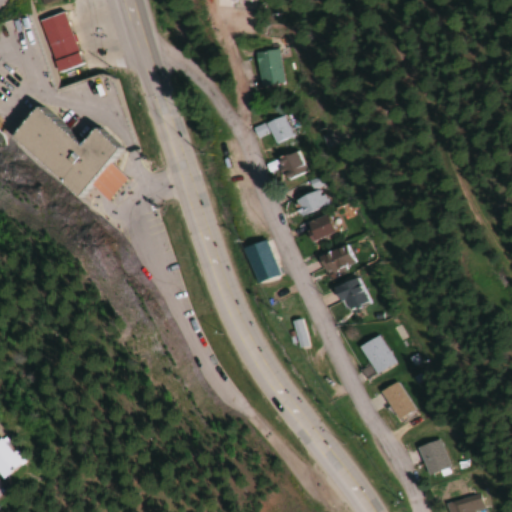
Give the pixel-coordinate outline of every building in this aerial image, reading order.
[(36,19),(51,73),(78,65),(63,12),(36,19)] [(283,81),(276,48),(252,53),(259,86),(283,81)] [(73,204),(86,187),(106,201),(126,180),(110,165),(121,155),(93,128),(76,144),(39,108),(6,139),(73,204)] [(264,121),(271,144),(291,138),(284,115),(264,121)] [(281,180),(306,172),(299,150),(275,158),(281,180)] [(293,199),(299,215),(328,204),(322,188),(293,199)] [(303,225),(312,242),(332,232),(323,214),(303,225)] [(240,249),(253,284),(277,275),(264,239),(240,249)] [(320,273),(351,267),(347,248),(316,254),(320,273)] [(346,311),(365,302),(354,278),(330,289),(336,304),(341,302),(346,311)] [(307,345),(299,319),(289,322),(297,349),(307,345)] [(394,363),(377,335),(356,347),(374,376),(394,363)] [(395,423),(413,414),(397,381),(379,390),(395,423)] [(414,448),(426,476),(447,467),(435,439),(414,448)] [(446,511),(473,511),(482,508),(478,493),(444,503),(446,511)]
